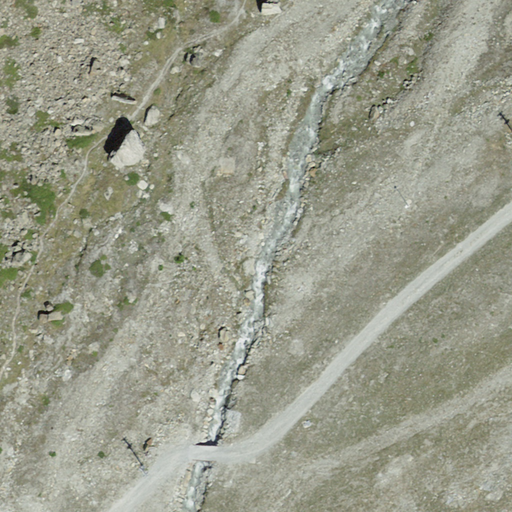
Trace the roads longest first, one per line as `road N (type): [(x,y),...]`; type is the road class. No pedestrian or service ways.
road 1 (track): [(511,219),(231,468)]
road 2 (track): [(118,511),(177,453),(200,453),(231,468)]
